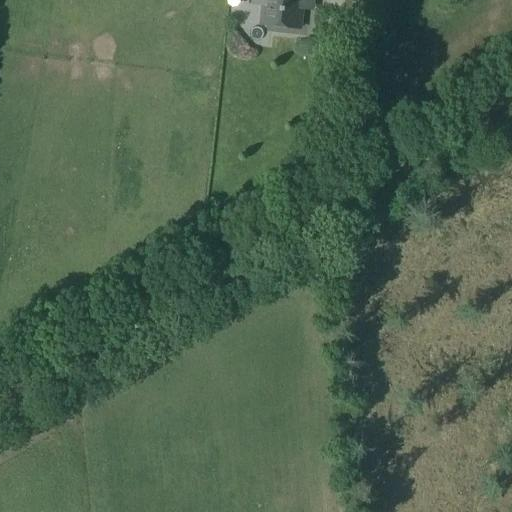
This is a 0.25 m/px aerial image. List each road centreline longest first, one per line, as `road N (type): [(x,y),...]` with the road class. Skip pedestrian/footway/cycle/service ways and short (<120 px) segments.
road 1 (track): [(511,95),(0,395)]
road 2 (unknown): [(324,205),(332,0)]
